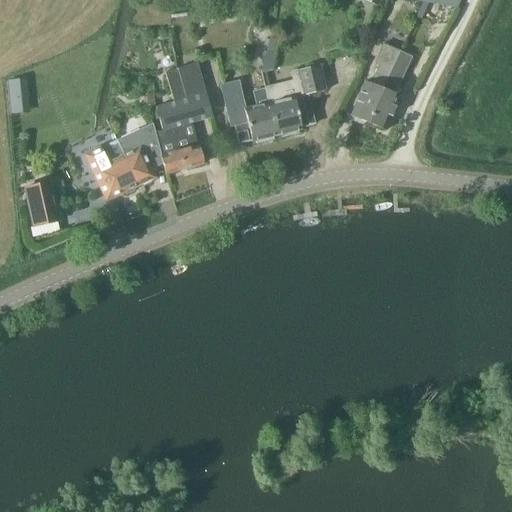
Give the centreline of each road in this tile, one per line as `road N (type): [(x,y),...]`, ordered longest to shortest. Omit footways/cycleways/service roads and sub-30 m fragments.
road 1 (tertiary): [(511,188),(408,175),(336,178),(126,248),(0,306)]
road 2 (track): [(408,175),(407,139),(473,0)]
